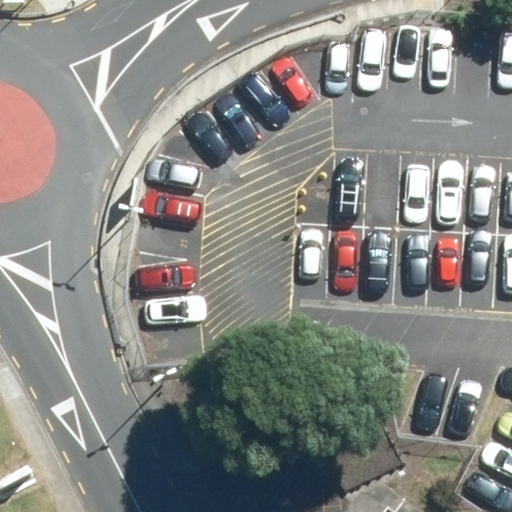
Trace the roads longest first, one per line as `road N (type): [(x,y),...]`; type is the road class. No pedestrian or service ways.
road 1 (secondary): [(153,511),(68,351),(11,219)]
road 2 (secondary): [(0,43),(34,49),(57,64),(75,85),(87,142),(61,194),(11,219)]
